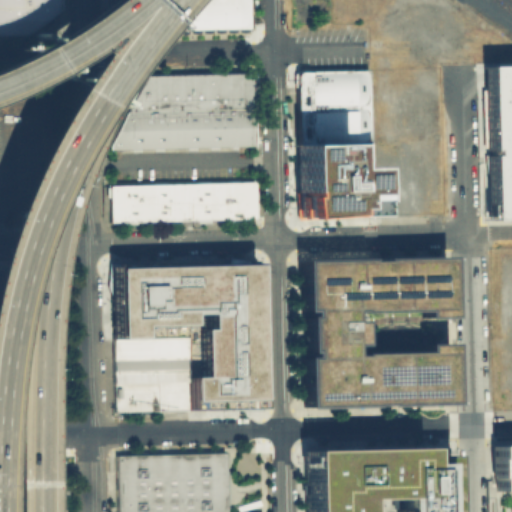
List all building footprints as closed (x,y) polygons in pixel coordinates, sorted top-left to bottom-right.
[(0,0),(0,33),(17,33),(58,6),(57,0),(0,0)] [(200,0),(177,28),(247,26),(246,0),(200,0)] [(511,216),(479,218),(478,163),(479,163),(479,157),(477,157),(475,63),(511,62),(511,216)] [(297,74),(297,72),(298,71),(300,70),(369,69),(370,140),(298,142),(297,74)] [(143,75),(121,111),(251,108),(250,72),(143,75)] [(251,108),(121,111),(105,142),(105,148),(251,145),(251,108)] [(298,142),(370,140),(372,216),(300,217),(298,142)] [(106,184),(107,221),(252,218),(252,180),(106,184)] [(441,254),(374,256),(374,259),(360,259),(360,257),(293,259),(294,309),(302,309),(302,317),(298,317),(298,351),(303,351),(303,357),(296,358),(298,408),(363,407),(363,404),(379,404),(379,406),(445,404),(444,343),(416,344),(417,352),(353,353),(353,356),(343,356),(343,343),(353,343),(352,320),(343,320),(343,309),(351,309),(351,311),(416,309),(416,316),(443,316),(441,254)] [(253,407),(250,264),(107,267),(109,338),(184,335),(186,409),(253,407)] [(109,338),(184,335),(186,409),(111,412),(109,338)] [(48,367),(58,368),(58,340),(48,340),(48,367)] [(493,445),(511,445),(511,492),(506,493),(506,491),(494,491),(494,477),(491,477),(491,460),(494,459),(493,445)] [(113,453),(113,511),(223,511),(223,451),(113,453)] [(304,511),(303,456),(420,452),(421,459),(449,458),(449,466),(450,511),(394,511),(394,504),(361,505),(361,511),(304,511)]
